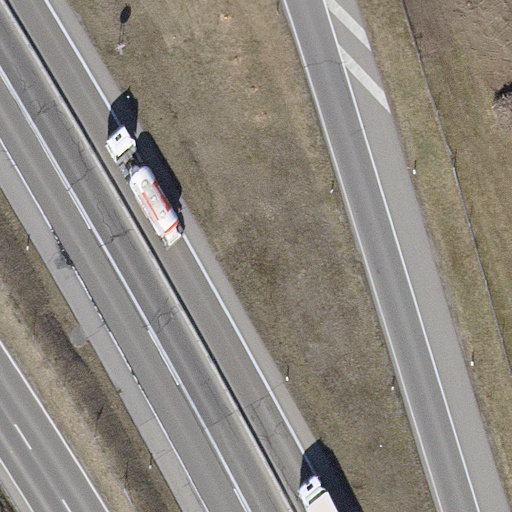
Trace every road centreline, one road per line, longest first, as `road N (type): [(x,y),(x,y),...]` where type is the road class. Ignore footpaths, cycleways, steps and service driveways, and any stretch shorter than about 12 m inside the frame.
road 1 (trunk): [(319,511),(29,0)]
road 2 (trunk): [(464,511),(305,0)]
road 3 (trunk): [(112,218),(274,511)]
road 4 (trunk): [(0,28),(112,218)]
road 5 (trunk): [(0,94),(112,218)]
road 6 (primary): [(71,511),(0,400)]
